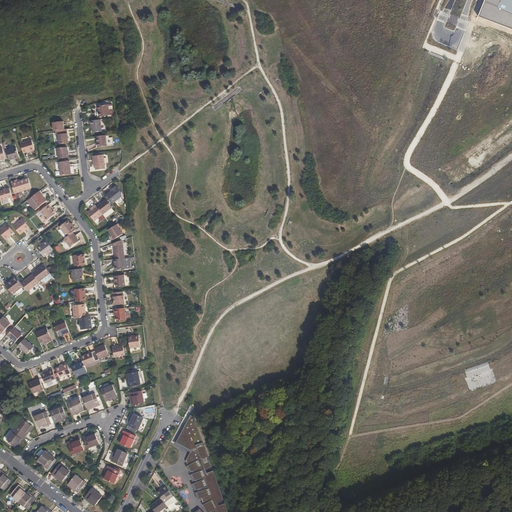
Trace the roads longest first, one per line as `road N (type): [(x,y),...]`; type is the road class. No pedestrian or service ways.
road 1 (track): [(167,417),(232,307),(461,193),(511,154)]
road 2 (residential): [(70,209),(92,234),(102,328),(28,366),(0,350)]
